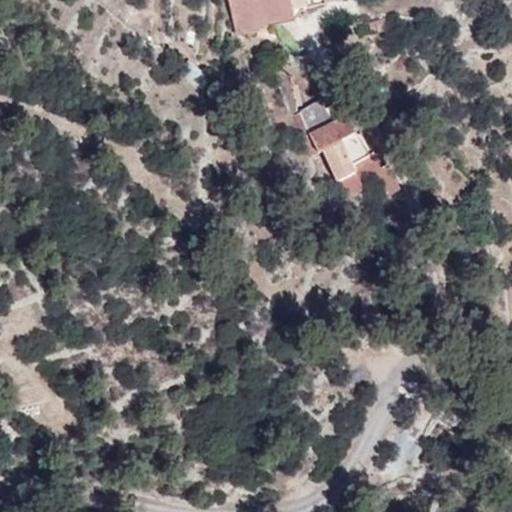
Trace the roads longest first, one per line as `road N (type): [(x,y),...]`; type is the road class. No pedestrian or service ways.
road 1 (unclassified): [(287,511),(349,476),(405,361)]
road 2 (unclassified): [(11,511),(43,496),(141,511)]
